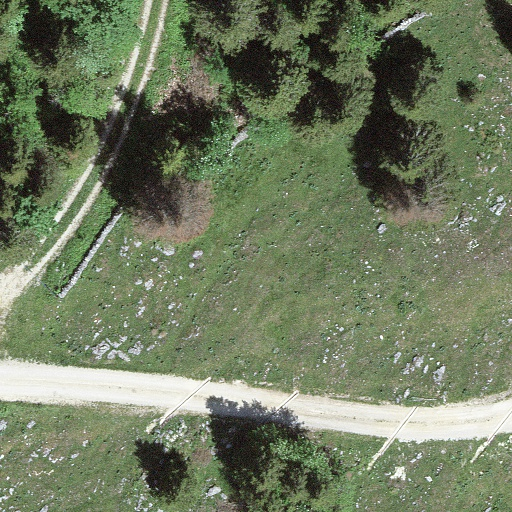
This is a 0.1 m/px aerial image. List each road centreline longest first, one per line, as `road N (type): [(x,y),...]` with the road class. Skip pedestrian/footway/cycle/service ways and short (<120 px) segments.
road 1 (track): [(0,379),(329,420),(511,416)]
road 2 (track): [(0,313),(102,162),(158,0)]
